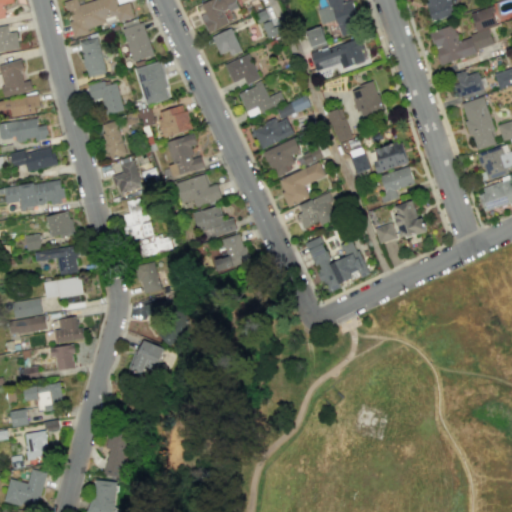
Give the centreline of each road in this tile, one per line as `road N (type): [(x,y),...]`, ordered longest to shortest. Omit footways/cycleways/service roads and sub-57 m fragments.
road 1 (residential): [(63,511),(113,330),(116,278),(43,0)]
road 2 (residential): [(313,322),(161,0)]
road 3 (residential): [(474,248),(386,0)]
road 4 (residential): [(340,308),(474,248)]
